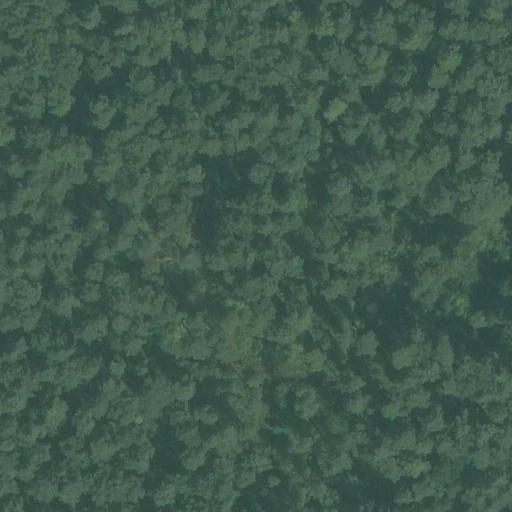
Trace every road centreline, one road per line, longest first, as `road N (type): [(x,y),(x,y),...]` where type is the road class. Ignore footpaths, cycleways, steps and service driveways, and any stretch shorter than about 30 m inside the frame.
road 1 (track): [(511,388),(449,367),(419,511)]
road 2 (track): [(118,511),(0,477)]
